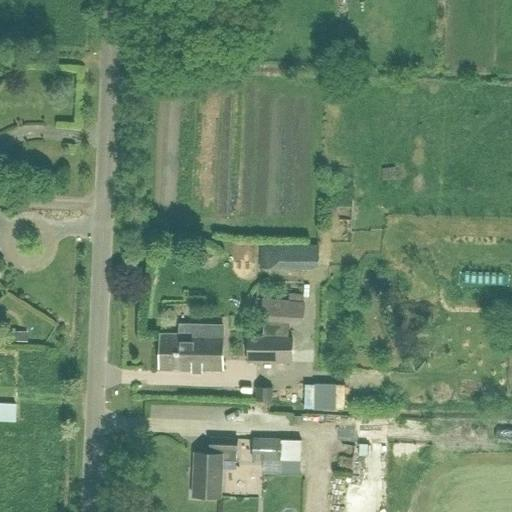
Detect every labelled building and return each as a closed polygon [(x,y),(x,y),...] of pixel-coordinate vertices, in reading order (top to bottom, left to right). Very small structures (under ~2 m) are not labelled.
[(317,246),(264,244),(264,270),(317,271),(317,246)] [(301,319),(303,301),(263,299),(262,317),(301,319)] [(222,370),(223,336),(223,326),(179,324),(179,334),(160,334),(159,369),(222,370)] [(26,341),(26,331),(9,331),(9,340),(26,341)] [(293,363),(293,336),(247,335),(247,362),(293,363)] [(0,419),(13,421),(14,404),(0,403),(0,419)] [(237,451),(237,438),(210,437),(210,450),(237,451)] [(282,461),(282,460),(300,460),(300,440),(282,439),(282,438),(253,437),(252,460),(282,461)] [(220,497),(222,453),(194,452),(192,496),(220,497)]
